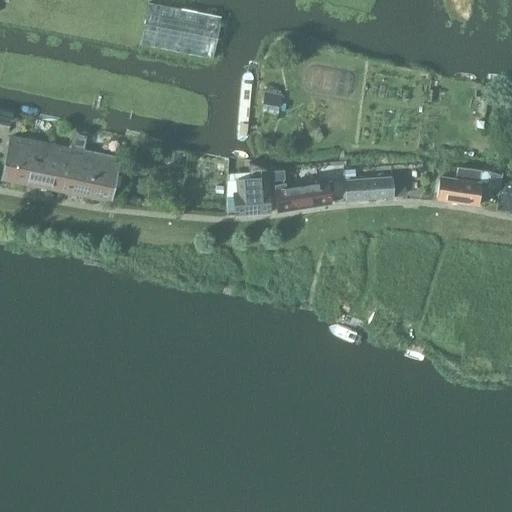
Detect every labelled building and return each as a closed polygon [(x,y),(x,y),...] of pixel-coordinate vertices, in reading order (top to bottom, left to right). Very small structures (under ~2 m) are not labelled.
[(221,17),(147,2),(139,44),(212,58),(221,17)] [(282,94),(264,92),(262,102),(280,105),(282,94)] [(2,180),(38,188),(73,195),(82,152),(11,137),(2,180)] [(82,152),(73,195),(110,203),(119,159),(82,152)] [(248,164),(249,181),(241,181),(242,193),(233,193),(235,216),(270,213),(267,179),(266,170),(248,164)] [(499,188),(501,176),(481,173),(482,171),(457,168),(455,180),(440,177),(436,201),(477,206),(480,183),(488,184),(487,186),(499,188)] [(345,180),(354,179),(353,169),(344,170),(345,180)] [(391,184),(391,178),(345,181),(346,201),(392,198),(392,196),(402,195),(401,183),(391,184)] [(333,191),(331,182),(286,189),(285,184),(274,186),(275,191),(274,191),(277,212),(330,204),(328,192),(333,191)]
